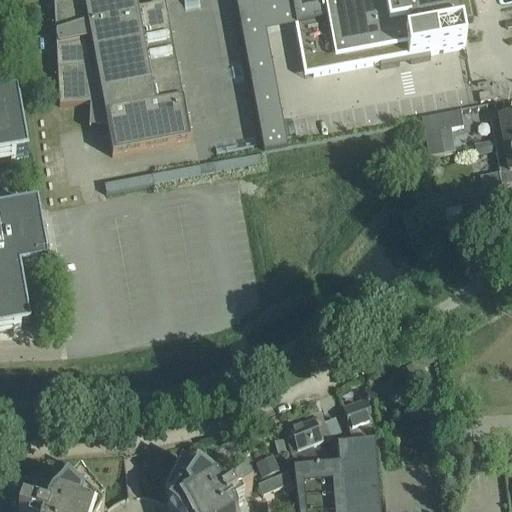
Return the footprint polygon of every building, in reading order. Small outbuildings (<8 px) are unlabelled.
[(95,0),(96,1),(83,3),(82,0),(69,0),(53,6),(59,108),(89,106),(89,118),(88,129),(90,130),(90,128),(106,130),(106,131),(107,131),(112,158),(190,144),(165,8),(137,13),(134,0),(95,0)] [(289,0),(295,27),(294,27),(297,41),(306,40),(313,78),(379,65),(379,70),(430,61),(429,56),(465,49),(461,30),(472,28),(470,18),(466,0),(289,0)] [(0,161),(15,159),(15,158),(26,156),(24,144),(25,144),(18,105),(17,105),(16,97),(4,99),(4,98),(0,98),(0,161)] [(463,130),(460,114),(421,121),(428,160),(444,157),(439,134),(463,130)] [(480,180),(483,192),(468,194),(471,209),(505,203),(502,188),(511,186),(511,177),(511,174),(511,117),(498,120),(502,143),(474,148),(476,158),(495,154),(500,176),(499,177),(480,180)] [(27,321),(28,320),(19,273),(35,270),(47,267),(45,259),(46,259),(39,220),(38,220),(36,208),(24,210),(24,209),(0,213),(0,335),(20,332),(20,331),(29,329),(27,321)] [(405,369),(409,376),(437,361),(433,354),(405,369)] [(342,411),(352,447),(373,439),(372,426),(366,403),(342,411)] [(321,420),(288,433),(296,455),(297,455),(311,450),(330,442),(321,420)] [(282,440),(273,443),(276,456),(285,453),(282,440)] [(378,511),(373,445),(336,449),(338,468),(316,470),(295,472),(293,472),(297,511),(378,511)] [(296,455),(291,457),(295,472),(316,470),(311,450),(297,455),(296,455)] [(18,511),(246,511),(244,506),(241,500),(251,495),(245,484),(236,489),(233,485),(231,482),(227,478),(225,475),(222,472),(216,467),(214,464),(209,460),(204,457),(195,469),(192,473),(181,465),(180,464),(163,500),(160,507),(155,505),(152,504),(148,503),(144,503),(140,503),(138,503),(134,503),(130,503),(127,504),(123,505),(119,506),(116,508),(113,509),(108,511),(104,506),(80,474),(79,475),(70,485),(66,481),(56,470),(53,472),(48,478),(45,482),(41,487),(37,493),(35,498),(32,503),(31,506),(30,509),(21,506),(18,511)] [(272,457),(255,465),(261,479),(278,471),(272,457)] [(271,482),(276,493),(291,487),(286,476),(271,482)]
